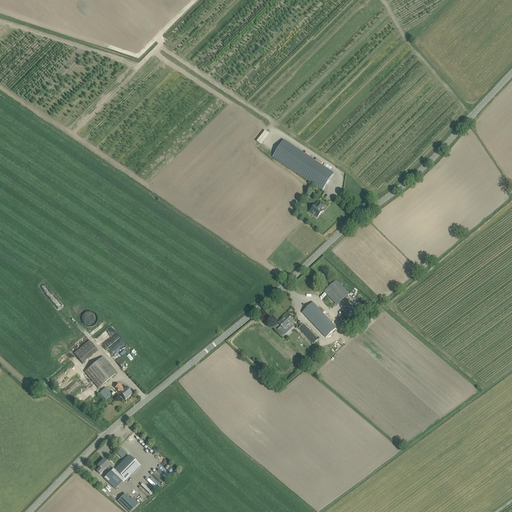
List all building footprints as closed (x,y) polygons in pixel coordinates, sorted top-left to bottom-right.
[(334,174),(320,165),(284,141),(272,157),(323,191),(334,174)] [(316,205),(310,211),(309,212),(313,215),(317,218),(323,211),(322,211),(326,206),(320,201),(316,205)] [(336,281),(324,292),(337,305),(348,295),(336,281)] [(336,328),(320,310),(313,303),(302,313),(321,333),(326,327),(331,333),(336,328)] [(82,322),(83,324),(85,326),(88,327),(90,327),(93,326),(95,324),(96,322),(97,320),(97,317),(96,315),(94,313),(91,312),(89,311),(87,312),(84,313),(83,315),(82,317),(81,319),(82,322)] [(294,322),(290,318),(286,314),(283,318),(284,319),(278,324),(284,330),(290,324),(291,325),(294,322)] [(303,324),(299,329),(313,344),(318,340),(303,324)] [(89,341),(74,354),(83,364),(98,352),(89,341)] [(103,357),(85,372),(98,388),(116,373),(103,357)] [(120,357),(115,361),(121,369),(126,365),(120,357)] [(115,388),(125,400),(132,394),(126,387),(123,389),(119,384),(115,388)] [(72,394),(75,390),(70,385),(66,389),(72,394)] [(100,394),(106,401),(112,396),(106,389),(100,394)] [(119,449),(115,453),(120,459),(125,454),(119,449)] [(104,460),(97,466),(99,469),(96,472),(100,475),(106,468),(110,472),(104,479),(116,491),(126,481),(126,482),(140,467),(136,463),(129,456),(114,471),(109,466),(109,465),(104,460)] [(148,479),(143,484),(152,492),(157,487),(148,479)] [(125,494),(118,502),(128,511),(130,511),(137,506),(125,494)]
